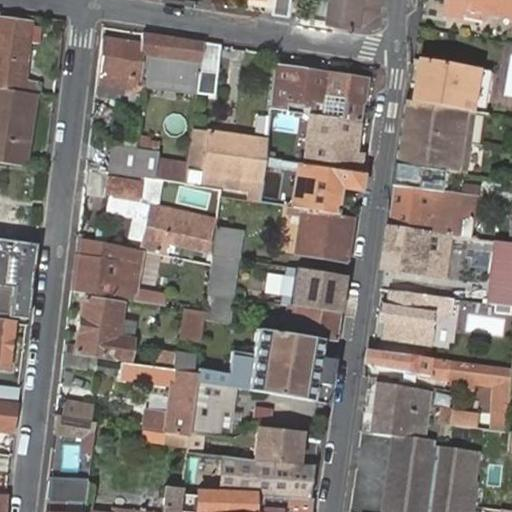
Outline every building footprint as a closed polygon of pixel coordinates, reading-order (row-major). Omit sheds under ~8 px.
[(278,0),(277,16),(292,19),(294,0),(278,0)] [(378,32),(382,0),(332,0),(329,25),(378,32)] [(511,0),(449,0),(447,16),(482,21),(484,9),(511,13),(511,0)] [(0,165),(25,169),(35,96),(17,93),(27,25),(0,21),(0,165)] [(101,41),(96,85),(132,91),(144,88),(133,86),(135,77),(137,60),(141,35),(133,34),(132,45),(101,41)] [(203,44),(141,35),(137,60),(151,62),(150,68),(199,75),(203,44)] [(219,47),(203,44),(199,75),(215,77),(219,47)] [(427,62),(426,69),(463,75),(484,79),(485,71),(464,68),(434,62),(427,62)] [(366,81),(275,68),(269,112),(282,113),(300,116),(301,102),(314,104),(313,117),(357,123),(360,103),(363,104),(366,81)] [(426,69),(420,105),(476,114),(479,115),(484,79),(463,75),(426,69)] [(485,71),(484,79),(485,79),(492,81),(493,72),(485,71)] [(133,86),(144,88),(146,81),(141,81),(141,77),(135,77),(133,86)] [(485,79),(484,79),(479,115),(487,116),(492,81),(485,79)] [(407,122),(405,137),(472,146),(476,114),(420,105),(409,103),(407,122)] [(269,112),(265,144),(263,160),(275,162),(276,156),(286,157),(288,144),(278,142),(282,113),(269,112)] [(351,169),(357,123),(313,117),(311,131),(308,130),(307,143),(309,143),(307,163),(351,169)] [(247,191),(246,201),(258,203),(263,160),(265,144),(207,134),(207,136),(191,134),(186,172),(202,174),(201,185),(247,191)] [(405,137),(400,166),(443,172),(454,175),(469,176),(472,146),(405,137)] [(110,148),(106,174),(153,180),(156,154),(110,148)] [(356,190),(359,174),(297,165),(291,209),(336,216),(336,210),(334,210),(338,187),(356,190)] [(391,228),(445,236),(452,237),(478,241),(480,227),(474,226),(479,200),(440,194),(443,172),(400,166),(391,228)] [(186,172),(185,182),(201,185),(202,174),(186,172)] [(107,178),(105,196),(138,200),(141,183),(107,178)] [(152,205),(142,250),(169,255),(171,249),(164,248),(165,242),(196,249),(203,217),(152,205)] [(291,209),(287,208),(286,215),(299,217),(294,255),(346,263),(352,219),(336,216),(291,209)] [(215,228),(211,256),(237,261),(239,244),(233,244),(235,231),(215,228)] [(391,228),(386,270),(435,278),(440,274),(445,236),(391,228)] [(478,241),(452,237),(451,245),(477,250),(479,241),(478,241)] [(77,238),(70,292),(123,301),(164,307),(165,296),(135,292),(134,294),(116,291),(122,248),(77,238)] [(35,248),(0,242),(0,316),(26,319),(35,248)] [(500,269),(502,270),(511,271),(511,245),(504,244),(500,269)] [(209,266),(206,293),(232,297),(237,261),(211,256),(209,266)] [(339,314),(344,278),(293,270),(287,305),(339,314)] [(511,271),(502,270),(497,308),(511,310),(511,271)] [(203,312),(202,320),(229,324),(232,297),(206,293),(203,312)] [(439,299),(393,293),(391,309),(388,309),(385,325),(388,325),(386,341),(432,348),(439,299)] [(82,300),(74,353),(111,360),(121,307),(82,300)] [(335,342),(339,314),(287,305),(283,333),(322,340),(335,342)] [(176,339),(198,341),(201,309),(178,307),(176,339)] [(0,369),(6,370),(11,325),(0,323),(0,369)] [(322,340),(283,333),(279,333),(273,377),(272,384),(270,396),(313,403),(315,390),(316,381),(329,382),(331,367),(332,358),(320,356),(322,340)] [(63,354),(61,368),(85,372),(86,365),(96,367),(97,360),(63,354)] [(373,354),(371,369),(440,379),(440,385),(448,386),(450,364),(373,354)] [(500,412),(511,413),(511,400),(511,372),(450,364),(448,386),(447,388),(453,388),(455,381),(494,386),(493,395),(501,396),(500,412)] [(168,399),(164,435),(187,439),(188,432),(194,383),(196,376),(121,365),(119,378),(173,387),(172,399),(168,399)] [(455,381),(453,388),(493,395),(494,386),(455,381)] [(194,383),(188,432),(218,437),(224,395),(230,396),(230,400),(249,402),(250,393),(194,383)] [(401,438),(422,441),(423,427),(429,428),(430,418),(423,416),(415,415),(418,397),(425,398),(426,392),(382,385),(377,418),(403,422),(401,438)] [(0,402),(16,405),(18,390),(0,387),(0,402)] [(423,416),(425,398),(418,397),(415,415),(423,416)] [(0,433),(12,435),(16,405),(0,402),(0,433)] [(453,428),(455,412),(444,410),(441,427),(453,428)] [(53,432),(95,438),(97,423),(55,416),(53,432)] [(301,433),(259,427),(256,463),(276,465),(296,467),(301,433)] [(462,440),(473,441),(475,431),(457,429),(457,434),(463,436),(462,440)] [(473,441),(484,442),(486,432),(475,431),(473,441)] [(477,511),(482,486),(478,485),(483,455),(441,449),(442,444),(422,441),(401,438),(397,438),(387,511),(477,511)] [(185,454),(180,497),(198,498),(199,491),(252,495),(251,498),(257,499),(260,496),(307,500),(311,469),(296,467),(276,465),(256,463),(185,454)] [(43,475),(41,500),(81,503),(83,478),(43,475)] [(196,511),(310,511),(312,500),(307,500),(260,496),(257,499),(251,498),(252,495),(199,491),(198,498),(196,511)] [(84,511),(86,505),(44,503),(43,511),(84,511)]
